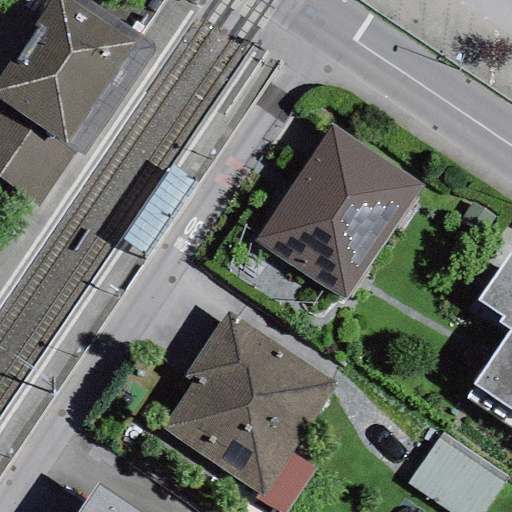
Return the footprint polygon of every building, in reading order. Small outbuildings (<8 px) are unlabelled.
[(0,181),(37,207),(75,152),(66,146),(142,38),(86,0),(51,0),(0,74),(0,181)] [(343,300),(423,186),(334,125),(255,239),(343,300)] [(172,167),(122,238),(145,254),(195,183),(172,167)] [(511,257),(506,254),(476,300),(502,316),(498,322),(509,329),(464,400),(511,430),(511,257)] [(336,384),(226,312),(183,377),(191,382),(159,430),(257,494),(261,497),(290,454),(336,384)] [(438,434),(406,484),(448,511),(483,511),(506,478),(438,434)] [(284,511),(313,469),(290,454),(261,497),(257,494),(254,498),(275,511),(284,511)] [(136,511),(97,485),(78,511),(136,511)]
